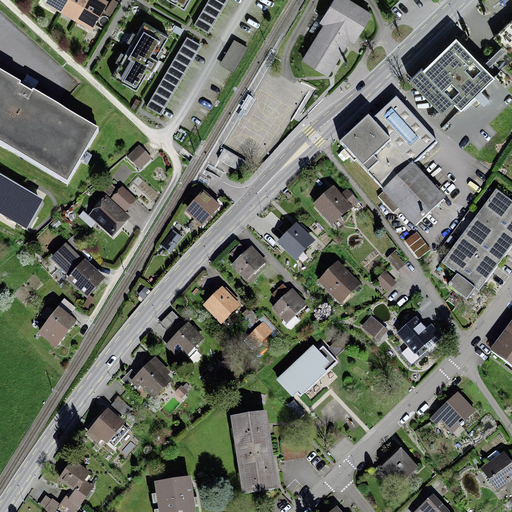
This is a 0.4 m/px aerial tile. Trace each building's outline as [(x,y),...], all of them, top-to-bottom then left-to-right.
[(62,8),(76,17),(94,27),(108,3),(103,0),(49,0),(49,1),(62,8)] [(189,0),(171,0),(185,8),(189,0)] [(226,0),(208,0),(194,24),(208,32),(226,0)] [(372,16),(347,0),(332,0),(319,23),(325,27),(304,60),(328,75),(352,37),(354,34),(359,37),(372,16)] [(170,35),(145,20),(112,77),(137,92),(170,35)] [(462,35),(415,81),(458,125),(506,80),(462,35)] [(186,36),(147,107),(160,115),(200,44),(186,36)] [(237,44),(224,67),(233,72),(246,49),(237,44)] [(101,131),(0,75),(0,148),(69,187),(101,131)] [(402,97),(349,141),(418,225),(453,197),(422,160),(441,144),(402,97)] [(159,161),(145,146),(129,161),(143,176),(159,161)] [(224,150),(219,160),(230,167),(236,157),(224,150)] [(246,163),(236,157),(230,167),(241,173),(246,163)] [(0,180),(0,212),(26,227),(39,202),(0,180)] [(357,208),(338,186),(316,205),(335,227),(357,208)] [(141,200),(127,187),(117,198),(131,211),(141,200)] [(511,252),(511,199),(498,189),(444,264),(458,274),(450,285),(471,301),(480,289),(484,291),(511,252)] [(203,196),(189,211),(203,224),(217,209),(203,196)] [(134,219),(110,198),(92,217),(116,239),(134,219)] [(321,244),(299,224),(281,244),(303,264),(321,244)] [(417,232),(406,241),(420,258),(431,250),(417,232)] [(173,234),(163,247),(170,252),(179,238),(173,234)] [(257,248),(238,268),(254,284),(274,263),(257,248)] [(394,253),(387,259),(398,271),(405,265),(394,253)] [(105,277),(84,259),(67,278),(88,296),(105,277)] [(365,286),(340,263),(321,283),(346,306),(365,286)] [(396,284),(384,272),(376,281),(387,292),(396,284)] [(229,287),(208,306),(226,325),(246,306),(229,287)] [(145,289),(138,297),(143,301),(150,293),(145,289)] [(313,305),(294,289),(277,309),(295,325),(313,305)] [(64,308),(42,334),(60,349),(82,324),(64,308)] [(250,308),(243,315),(252,325),(259,318),(250,308)] [(445,341),(420,315),(394,340),(419,366),(445,341)] [(265,318),(261,321),(264,325),(250,338),(257,346),(272,333),(275,337),(278,334),(265,318)] [(386,331),(372,319),(364,329),(378,340),(386,331)] [(195,324),(172,346),(190,364),(213,342),(195,324)] [(511,326),(492,354),(511,368),(511,326)] [(319,343),(279,381),(296,399),(336,361),(319,343)] [(160,361),(138,382),(158,402),(180,381),(160,361)] [(476,411),(459,394),(435,419),(452,435),(476,411)] [(120,399),(113,407),(125,416),(131,409),(120,399)] [(108,412),(86,437),(107,456),(129,431),(108,412)] [(270,412),(232,418),(244,496),(283,490),(270,412)] [(305,438),(282,441),(284,459),(307,456),(305,438)] [(405,450),(384,467),(403,491),(425,474),(405,450)] [(511,465),(502,453),(478,472),(498,497),(511,486),(511,465)] [(102,479),(77,464),(59,493),(84,508),(102,479)] [(200,511),(194,475),(156,481),(160,511),(200,511)] [(448,511),(437,497),(417,511),(448,511)]
